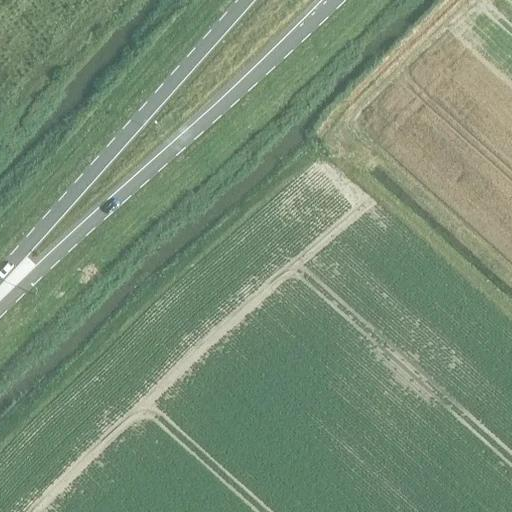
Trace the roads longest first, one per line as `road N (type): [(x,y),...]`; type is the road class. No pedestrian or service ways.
road 1 (primary): [(0,305),(339,0)]
road 2 (primary): [(245,0),(0,280)]
